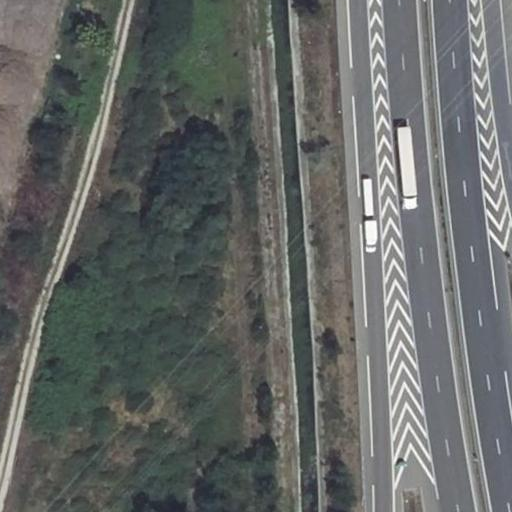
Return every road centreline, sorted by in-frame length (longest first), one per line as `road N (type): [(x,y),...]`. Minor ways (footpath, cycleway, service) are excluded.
road 1 (trunk): [(398,0),(417,230),(459,511)]
road 2 (trunk): [(509,511),(470,242),(449,0)]
road 3 (trunk): [(357,0),(383,511)]
road 4 (trunk): [(511,167),(491,0)]
